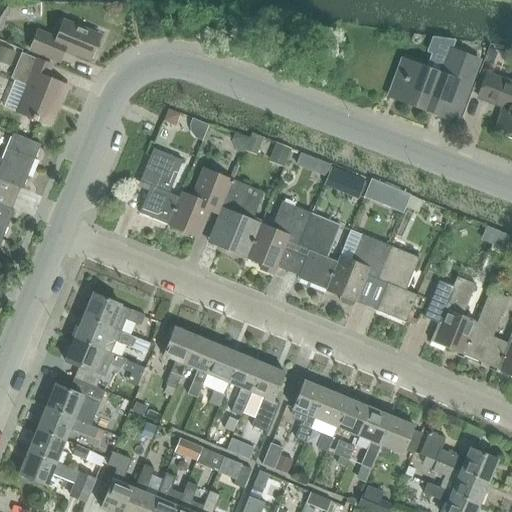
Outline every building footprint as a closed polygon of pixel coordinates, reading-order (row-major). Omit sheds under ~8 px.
[(59,63),(64,50),(89,60),(99,36),(65,21),(57,40),(39,32),(31,51),(59,63)] [(0,47),(0,60),(9,64),(14,53),(0,47)] [(490,50),(486,60),(493,62),(497,53),(490,50)] [(47,78),(52,67),(21,55),(12,80),(14,81),(4,107),(51,126),(61,101),(64,102),(70,87),(47,78)] [(441,71),(399,55),(385,91),(449,116),(466,71),(445,62),(441,71)] [(504,109),(496,131),(511,137),(511,85),(487,76),(478,99),(504,109)] [(168,110),(163,122),(171,125),(177,122),(180,114),(168,110)] [(2,159),(0,157),(0,179),(23,189),(41,145),(13,133),(2,159)] [(251,137),(246,149),(257,153),(263,137),(252,133),(251,137)] [(277,143),(270,162),(283,167),(290,149),(280,145),(277,143)] [(150,188),(139,214),(168,226),(180,198),(170,194),(183,162),(154,150),(140,183),(150,188)] [(318,159),(311,176),(325,181),(331,166),(332,165),(320,160),(318,159)] [(325,181),(325,182),(359,196),(365,180),(331,166),(325,181)] [(168,226),(197,238),(207,212),(218,216),(232,182),(204,170),(193,197),(182,193),(180,198),(168,226)] [(218,246),(247,258),(258,230),(261,224),(262,221),(252,217),(261,194),(232,182),(218,216),(208,242),(218,246)] [(386,187),(380,202),(404,212),(406,207),(410,197),(386,187)] [(410,197),(406,207),(418,212),(422,201),(411,197),(410,197)] [(247,258),(261,264),(259,269),(273,275),(277,266),(286,244),(297,248),(311,214),(282,203),(271,228),(261,224),(258,230),(247,258)] [(0,239),(3,240),(15,211),(0,204),(0,239)] [(308,253),(297,279),(326,290),(337,262),(328,259),(341,227),(311,214),(297,248),(308,253)] [(511,236),(498,231),(493,243),(508,250),(511,240),(511,236)] [(340,256),(337,262),(326,290),(340,296),(339,299),(340,303),(350,306),(354,305),(355,302),(356,301),(366,276),(376,281),(390,247),(361,235),(351,260),(340,256)] [(406,291),(419,259),(390,247),(376,281),(387,285),(377,311),(405,323),(416,295),(406,291)] [(430,342),(464,356),(474,331),(473,330),(459,324),(475,285),(474,285),(478,274),(461,267),(457,278),(453,288),(439,282),(424,318),(438,324),(430,342)] [(474,331),(464,356),(497,370),(508,344),(506,344),(492,338),(508,300),(489,292),(473,330),(474,331)] [(93,295),(84,317),(122,333),(122,332),(127,320),(140,326),(144,316),(93,295)] [(122,332),(122,333),(84,317),(75,339),(112,354),(112,353),(117,342),(131,348),(136,338),(122,332)] [(175,328),(163,356),(175,361),(166,385),(176,389),(185,365),(196,337),(175,328)] [(497,370),(511,376),(511,330),(506,344),(508,344),(497,370)] [(203,385),(207,375),(219,346),(196,337),(185,365),(197,370),(187,394),(197,398),(203,385)] [(95,372),(99,360),(122,370),(127,360),(112,353),(112,354),(75,339),(66,362),(79,367),(74,378),(96,387),(101,375),(95,372)] [(240,355),(219,346),(207,375),(203,385),(214,389),(225,394),(229,383),(240,355)] [(241,416),(251,393),(262,364),(240,355),(229,383),(241,389),(231,412),(240,416),(241,416)] [(138,358),(136,364),(145,368),(149,359),(144,356),(138,358)] [(264,425),(285,374),(262,364),(251,393),(263,398),(253,421),(264,425)] [(55,386),(46,408),(75,419),(80,407),(97,413),(106,391),(96,387),(74,378),(69,391),(55,386)] [(315,420),(314,419),(326,390),(316,386),(317,384),(316,381),(310,378),(307,380),(306,382),(304,381),(293,409),(294,410),(290,418),(302,423),(297,434),(300,441),(305,443),(315,420)] [(214,389),(209,403),(219,407),(225,394),(214,389)] [(315,419),(336,428),(348,400),(326,390),(314,419),(315,420),(315,419)] [(336,428),(358,437),(370,409),(348,400),(336,428)] [(136,403),(131,414),(142,419),(147,408),(136,403)] [(46,408),(37,429),(66,441),(71,429),(94,439),(98,429),(75,419),(46,408)] [(391,418),(370,409),(358,437),(370,442),(366,452),(376,456),(380,446),(391,418)] [(231,412),(226,424),(235,427),(240,416),(231,412)] [(403,456),(415,428),(391,418),(380,446),(403,456)] [(37,429),(28,452),(56,464),(57,462),(66,441),(37,429)] [(421,455),(436,462),(489,483),(498,462),(470,450),(466,460),(441,450),(446,439),(430,433),(421,455)] [(316,447),(327,452),(332,438),(322,434),(316,447)] [(179,439),(174,452),(185,456),(190,443),(179,439)] [(242,443),(237,454),(249,459),(254,448),(242,443)] [(262,465),(274,470),(283,448),(271,443),(262,465)] [(344,443),(339,456),(349,460),(354,447),(344,443)] [(280,458),(295,462),(299,448),(284,444),(280,458)] [(77,445),(73,456),(84,461),(85,459),(89,451),(77,445)] [(70,495),(86,502),(95,478),(57,462),(56,464),(28,452),(19,474),(20,474),(19,477),(20,480),(27,483),(30,482),(31,479),(47,486),(52,474),(75,483),(70,495)] [(113,452),(107,465),(116,469),(121,455),(113,452)] [(366,452),(360,465),(370,469),(376,456),(366,452)] [(121,455),(116,469),(112,480),(100,507),(111,511),(123,511),(134,489),(121,484),(131,460),(121,455)] [(339,456),(336,464),(346,468),(349,460),(339,456)] [(444,477),(440,488),(439,490),(480,506),(489,483),(436,462),(433,472),(444,477)] [(123,511),(150,511),(156,498),(155,498),(145,494),(155,468),(144,464),(134,489),(123,511)] [(241,465),(233,485),(244,489),(252,469),(241,465)] [(412,477),(414,470),(408,467),(405,474),(412,477)] [(264,489),(270,475),(259,470),(253,485),(264,489)] [(155,498),(156,498),(150,511),(175,511),(177,507),(182,496),(182,494),(171,490),(176,477),(166,473),(163,481),(155,498)] [(188,482),(182,496),(191,500),(197,486),(188,482)] [(444,511),(476,511),(480,506),(439,490),(440,488),(428,483),(424,494),(448,503),(444,511)] [(212,511),(219,495),(209,491),(204,506),(201,511),(212,511)] [(310,493),(305,504),(314,507),(318,496),(310,493)] [(363,493),(357,506),(370,511),(388,511),(392,505),(380,500),(365,494),(363,493)] [(182,496),(177,507),(175,511),(201,511),(204,506),(191,501),(191,500),(182,496)] [(261,511),(265,503),(249,497),(242,511),(261,511)]
